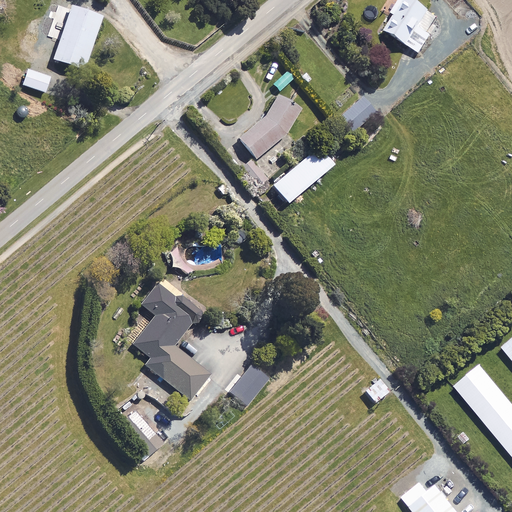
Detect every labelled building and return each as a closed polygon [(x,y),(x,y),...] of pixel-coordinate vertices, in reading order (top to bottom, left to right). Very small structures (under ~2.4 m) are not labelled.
[(434,18),(405,0),(396,0),(388,14),(391,16),(381,33),(416,54),(428,36),(424,34),(434,18)] [(98,18),(68,8),(51,61),(81,71),(98,18)] [(23,71),(16,69),(11,83),(42,93),(43,89),(47,79),(23,71)] [(236,139),(253,160),(281,138),(297,111),(275,97),(263,117),(236,139)] [(371,114),(357,98),(334,117),(348,134),(371,114)] [(329,166),(314,148),(268,186),(283,204),(329,166)] [(196,314),(155,282),(137,305),(152,316),(129,345),(148,360),(142,367),(187,401),(207,375),(170,347),(196,314)] [(511,336),(499,347),(511,363),(511,336)] [(511,408),(477,366),(451,387),(511,460),(511,408)] [(391,391),(381,379),(366,390),(376,403),(391,391)] [(160,444),(128,406),(113,419),(144,457),(160,444)] [(452,511),(431,485),(424,492),(417,483),(398,498),(408,511),(452,511)]
